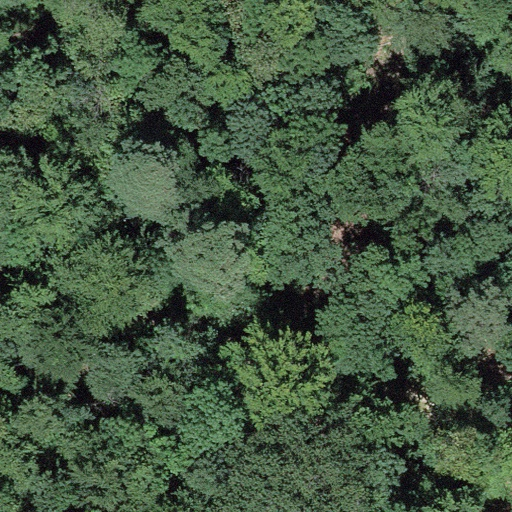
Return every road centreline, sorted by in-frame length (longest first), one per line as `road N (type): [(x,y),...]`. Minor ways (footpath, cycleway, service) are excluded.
road 1 (track): [(473,0),(380,181),(157,511)]
road 2 (track): [(511,436),(265,349),(0,289)]
